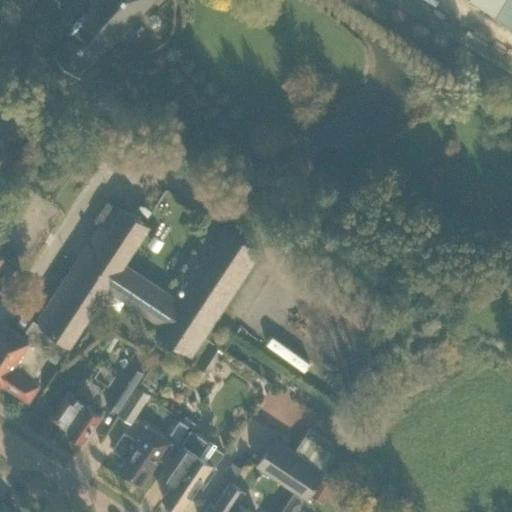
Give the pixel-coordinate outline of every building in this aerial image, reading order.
[(80,75),(154,0),(96,0),(86,10),(69,29),(72,32),(56,53),(80,75)] [(511,0),(471,0),(472,0),(511,23),(511,0)] [(0,330),(0,379),(29,399),(41,382),(31,375),(47,351),(56,357),(68,339),(71,341),(107,287),(160,322),(156,328),(191,351),(260,248),(223,223),(176,295),(122,261),(147,223),(121,206),(106,227),(99,223),(37,319),(34,317),(23,333),(6,321),(0,330)] [(336,289),(329,304),(360,318),(367,302),(336,289)] [(131,363),(107,401),(106,403),(107,404),(119,411),(126,401),(137,383),(145,372),(131,363)] [(68,429),(71,431),(71,435),(77,439),(81,437),(84,439),(102,412),(86,401),(98,384),(87,377),(76,394),(69,390),(52,415),(69,426),(68,429)] [(118,414),(131,422),(150,393),(137,385),(118,414)] [(126,456),(119,468),(142,483),(159,457),(161,458),(173,441),(145,423),(135,438),(124,431),(113,447),(126,456)] [(163,497),(182,509),(191,496),(194,498),(216,466),(213,464),(222,451),(190,430),(163,469),(176,478),(163,497)] [(325,471),(276,438),(257,464),(307,497),(325,471)] [(231,462),(224,473),(234,479),(241,468),(231,462)] [(204,511),(252,511),(237,502),(246,488),(231,479),(214,504),(211,502),(204,511)]
